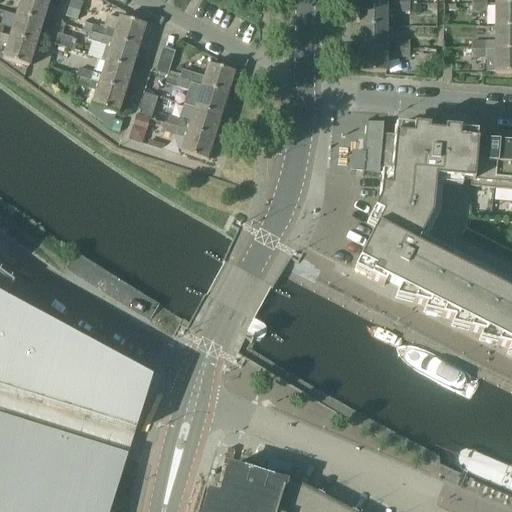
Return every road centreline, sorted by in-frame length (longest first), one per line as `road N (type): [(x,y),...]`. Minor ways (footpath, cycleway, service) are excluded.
road 1 (unclassified): [(499,511),(435,486),(410,492),(194,392)]
road 2 (unclassified): [(194,392),(0,245)]
road 3 (residential): [(511,110),(308,91)]
road 4 (residential): [(308,91),(140,0)]
road 5 (tertiary): [(194,392),(273,234)]
road 6 (tertiary): [(273,234),(291,189),(308,91)]
road 7 (tertiary): [(162,511),(194,392)]
